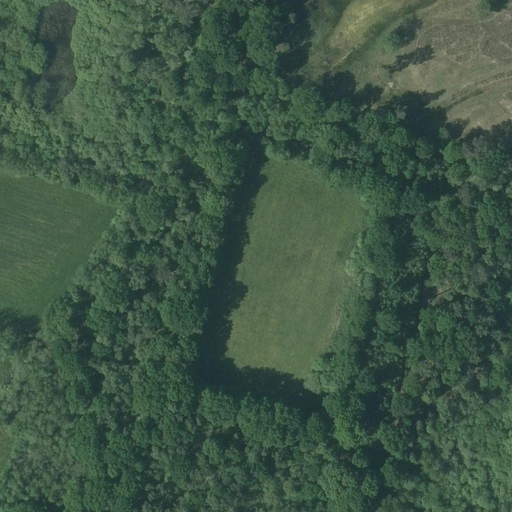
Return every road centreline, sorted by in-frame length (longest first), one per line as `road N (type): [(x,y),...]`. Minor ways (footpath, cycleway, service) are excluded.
road 1 (track): [(511,75),(417,114),(402,144),(341,410),(299,436),(248,445),(165,410),(186,371),(295,264),(346,225),(369,221)]
road 2 (track): [(165,410),(133,455),(78,503),(37,511)]
